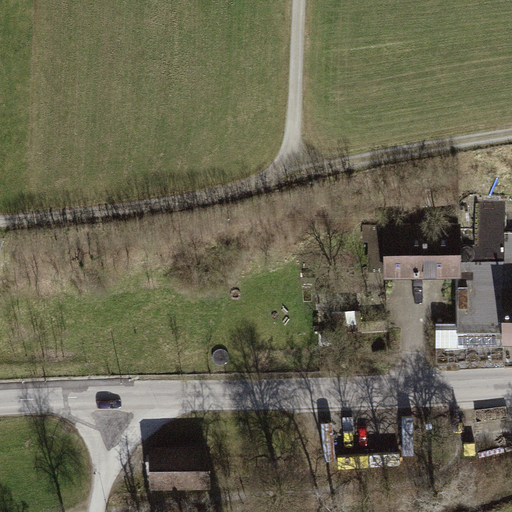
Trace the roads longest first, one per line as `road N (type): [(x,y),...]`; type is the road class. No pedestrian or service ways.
road 1 (tertiary): [(511,383),(0,401)]
road 2 (track): [(0,222),(181,201),(291,173)]
road 3 (track): [(291,173),(511,131)]
road 4 (track): [(291,173),(299,0)]
